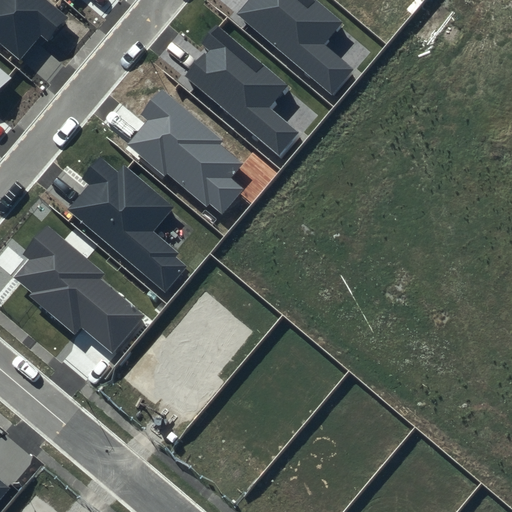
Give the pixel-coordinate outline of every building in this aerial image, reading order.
[(0,0),(0,39),(20,57),(39,34),(50,43),(70,18),(48,0),(0,0)] [(343,22),(317,0),(248,0),(237,14),(332,94),(353,69),(324,44),(343,22)] [(289,85),(216,24),(201,42),(209,49),(185,76),(280,156),(299,133),(270,108),(289,85)] [(0,89),(11,77),(0,68),(0,89)] [(221,139),(160,89),(139,114),(144,119),(125,142),(164,175),(167,172),(206,205),(209,202),(222,212),(242,188),(231,178),(243,165),(217,143),(221,139)] [(117,173),(98,158),(81,178),(88,184),(66,210),(165,293),(188,265),(151,234),(174,206),(124,165),(117,173)] [(103,273),(47,227),(24,254),(30,259),(14,278),(32,293),(28,297),(75,337),(82,329),(111,353),(143,314),(100,278),(103,273)] [(0,500),(10,488),(0,480),(0,500)]
